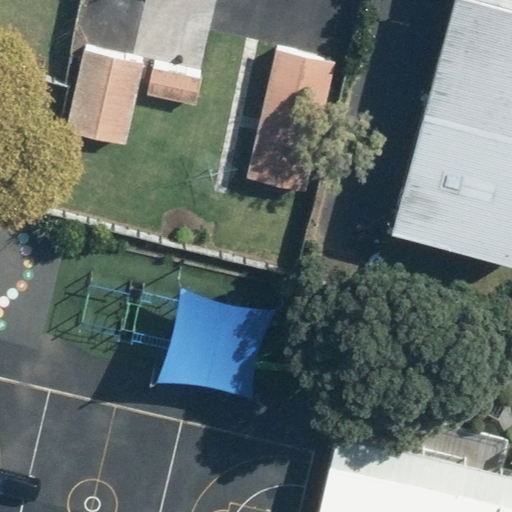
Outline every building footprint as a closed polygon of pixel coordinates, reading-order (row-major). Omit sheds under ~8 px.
[(511,0),(446,0),(393,207),(511,237),(511,0)] [(340,50),(278,35),(245,176),(306,191),(340,50)] [(139,90),(147,51),(81,37),(62,125),(128,139),(139,90)] [(147,51),(139,90),(200,104),(209,65),(147,51)] [(275,295),(178,273),(157,367),(253,389),(275,295)] [(511,511),(511,468),(327,424),(305,511),(511,511)]
